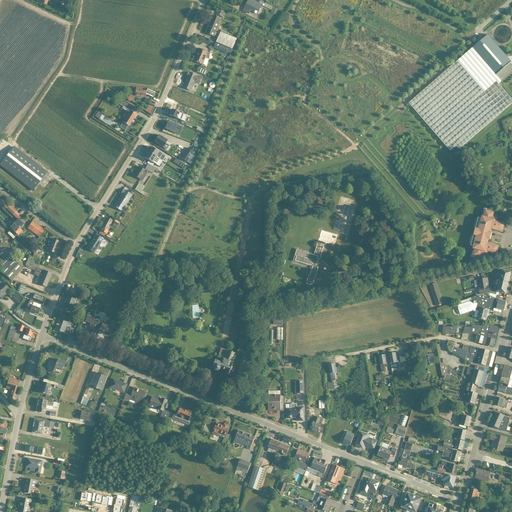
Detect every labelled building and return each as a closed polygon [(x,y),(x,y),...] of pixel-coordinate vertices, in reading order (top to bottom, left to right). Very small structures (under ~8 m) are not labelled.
[(256,17),(262,4),(253,0),(247,0),(243,10),(256,17)] [(276,9),(279,3),(272,0),(265,0),(264,3),(276,9)] [(205,32),(214,36),(222,19),(212,15),(205,32)] [(235,37),(221,32),(217,41),(231,46),(235,37)] [(511,70),(511,64),(486,35),(409,104),(450,151),(456,146),(460,150),(511,103),(511,101),(497,84),(511,70)] [(209,52),(199,48),(193,62),(203,66),(209,52)] [(200,85),(203,77),(188,71),(182,86),(193,90),(195,83),(200,85)] [(146,95),(152,97),(155,92),(146,88),(135,87),(135,97),(145,98),(146,95)] [(123,95),(119,99),(128,107),(132,103),(123,95)] [(187,116),(171,109),(169,115),(185,122),(187,116)] [(123,122),(129,126),(136,114),(130,111),(123,122)] [(176,134),(179,127),(167,121),(164,128),(176,134)] [(159,136),(155,142),(163,147),(165,143),(169,146),(171,143),(159,136)] [(181,154),(188,158),(195,146),(189,142),(181,154)] [(13,147),(0,163),(0,164),(34,190),(47,173),(13,147)] [(151,147),(148,153),(162,161),(166,156),(151,147)] [(162,161),(148,153),(145,158),(149,160),(147,163),(152,166),(154,163),(159,166),(162,161)] [(132,175),(142,181),(148,171),(138,165),(132,175)] [(121,212),(132,195),(123,189),(112,207),(121,212)] [(10,205),(7,208),(18,220),(21,217),(15,211),(16,210),(10,205)] [(495,212),(485,210),(483,217),(482,216),(481,219),(478,218),(474,235),(471,235),(468,245),(474,247),(471,257),(481,260),(482,255),(487,256),(488,253),(497,255),(499,246),(488,243),(489,240),(490,240),(492,233),(491,232),(492,230),(503,233),(505,223),(497,221),(498,218),(493,217),(495,212)] [(98,231),(106,235),(113,221),(104,217),(98,231)] [(10,227),(18,236),(22,231),(20,229),(24,225),(19,220),(15,224),(14,223),(10,227)] [(45,230),(33,221),(29,227),(40,236),(45,230)] [(339,234),(321,229),(314,254),(296,248),(292,261),(311,266),(307,281),(314,283),(319,267),(316,266),(318,258),(321,259),(326,243),(336,246),(339,234)] [(86,248),(95,253),(104,240),(95,234),(86,248)] [(45,250),(55,254),(60,242),(49,238),(45,250)] [(0,255),(0,262),(15,273),(24,261),(6,247),(0,255)] [(34,264),(36,265),(39,256),(29,253),(28,257),(32,259),(31,260),(35,261),(34,264)] [(35,282),(46,287),(52,274),(40,269),(35,282)] [(502,270),(499,282),(509,284),(511,272),(502,270)] [(0,282),(0,298),(9,289),(1,281),(0,282)] [(434,281),(428,284),(435,303),(441,301),(434,281)] [(496,292),(506,295),(509,284),(499,282),(496,292)] [(44,297),(46,292),(36,288),(33,293),(44,297)] [(32,300),(41,303),(43,298),(34,295),(32,300)] [(62,308),(71,311),(76,298),(66,295),(62,308)] [(496,309),(503,311),(506,302),(499,300),(496,309)] [(37,316),(40,308),(31,305),(28,313),(37,316)] [(477,318),(486,320),(489,310),(480,307),(477,318)] [(54,330),(64,334),(70,318),(60,314),(54,330)] [(0,328),(6,330),(10,317),(2,315),(0,321),(0,328)] [(91,327),(101,331),(104,323),(94,320),(91,327)] [(465,322),(464,329),(477,331),(478,323),(465,322)] [(17,327),(13,325),(8,335),(19,340),(21,335),(15,332),(17,327)] [(484,337),(496,341),(500,328),(488,325),(484,337)] [(459,326),(443,326),(443,335),(459,335),(459,326)] [(23,337),(29,340),(32,333),(26,330),(23,337)] [(482,345),(494,348),(496,341),(484,337),(482,345)] [(236,366),(234,365),(238,355),(245,358),(248,351),(239,347),(236,353),(231,351),(227,359),(223,357),(221,360),(216,358),(210,371),(219,375),(220,371),(232,376),(236,366)] [(477,364),(489,367),(493,352),(481,349),(477,364)] [(387,364),(385,354),(374,357),(376,365),(379,364),(381,373),(386,372),(385,364),(387,364)] [(63,369),(66,362),(57,359),(55,363),(49,361),(45,371),(52,374),(53,372),(59,374),(62,368),(63,369)] [(443,362),(443,377),(452,377),(451,362),(443,362)] [(335,363),(326,364),(328,378),(336,377),(335,363)] [(503,372),(511,374),(511,371),(511,367),(505,365),(503,372)] [(470,381),(479,387),(485,368),(475,366),(470,381)] [(88,386),(100,391),(106,377),(94,372),(88,386)] [(297,391),(304,390),(304,377),(296,377),(297,391)] [(7,398),(14,405),(19,387),(15,387),(18,381),(7,378),(5,388),(9,390),(7,398)] [(109,388),(123,393),(127,384),(112,378),(109,388)] [(500,384),(508,386),(510,380),(502,378),(500,384)] [(38,393),(48,396),(52,385),(41,382),(38,393)] [(498,392),(511,395),(511,388),(499,385),(498,392)] [(128,402),(139,406),(144,391),(134,387),(128,402)] [(461,401),(475,405),(478,394),(464,390),(461,401)] [(84,393),(81,400),(87,402),(90,395),(84,393)] [(267,411),(281,411),(281,395),(267,395),(267,411)] [(166,420),(170,412),(164,410),(168,400),(161,398),(160,400),(152,396),(148,406),(157,409),(162,411),(160,418),(166,420)] [(494,405),(507,409),(508,401),(496,397),(494,405)] [(36,411),(45,413),(48,401),(38,399),(36,411)] [(178,411),(176,410),(171,419),(190,426),(193,417),(190,416),(192,411),(188,409),(187,411),(179,408),(178,411)] [(297,422),(304,422),(304,408),(287,408),(287,419),(292,419),(292,418),(297,417),(297,422)] [(92,412),(80,411),(79,419),(92,420),(92,412)] [(496,412),(493,419),(502,422),(508,424),(509,418),(504,417),(496,412)] [(459,425),(469,427),(472,418),(462,415),(459,425)] [(309,431),(318,434),(323,420),(314,417),(309,431)] [(490,426),(507,431),(508,424),(502,422),(493,419),(490,426)] [(32,432),(42,434),(44,421),(34,420),(32,432)] [(211,434),(224,439),(229,428),(216,422),(211,434)] [(405,428),(392,424),(391,428),(394,429),(393,432),(402,436),(405,428)] [(234,441),(251,448),(255,438),(238,431),(234,441)] [(343,444),(350,447),(355,435),(348,432),(343,444)] [(364,448),(373,452),(377,441),(370,438),(371,436),(361,432),(355,446),(364,449),(364,448)] [(407,452),(410,452),(415,436),(410,434),(409,438),(404,437),(399,457),(405,459),(407,452)] [(491,449),(503,452),(507,438),(491,434),(490,440),(493,441),(491,449)] [(277,451),(281,443),(271,439),(268,447),(269,448),(267,452),(275,455),(277,451)] [(287,454),(290,447),(290,446),(281,443),(277,451),(287,455),(287,454)] [(27,445),(26,452),(42,455),(43,448),(27,445)] [(377,457),(388,461),(392,451),(381,447),(377,457)] [(304,476),(309,464),(305,462),(309,454),(298,450),(295,459),(300,461),(299,463),(298,462),(296,467),(294,472),(304,476)] [(450,461),(459,463),(461,458),(452,455),(450,461)] [(40,474),(42,461),(27,458),(25,468),(29,469),(28,471),(40,474)] [(309,464),(304,476),(308,477),(309,473),(317,476),(318,476),(323,478),(329,462),(323,460),(323,461),(315,458),(312,465),(309,464)] [(235,472),(244,476),(249,462),(241,459),(235,472)] [(440,470),(456,475),(458,466),(442,461),(440,470)] [(327,480),(339,484),(345,469),(333,464),(327,480)] [(251,465),(246,486),(255,488),(260,467),(251,465)] [(422,474),(442,480),(444,474),(424,468),(422,474)] [(474,477),(488,481),(491,472),(476,468),(474,477)] [(441,485),(453,489),(457,478),(444,474),(441,485)] [(361,493),(366,495),(369,488),(376,490),(380,482),(368,476),(361,493)] [(37,489),(38,481),(23,478),(20,493),(30,495),(31,488),(37,489)] [(278,482),(275,492),(280,494),(283,484),(278,482)] [(321,490),(322,487),(313,484),(311,490),(314,491),(314,492),(320,494),(321,490)] [(385,503),(392,506),(399,490),(386,485),(382,494),(388,497),(385,503)] [(468,499),(476,501),(479,490),(470,488),(468,499)] [(320,494),(330,498),(332,494),(321,490),(320,494)] [(402,506),(415,511),(416,511),(422,497),(408,492),(402,506)] [(90,502),(91,494),(85,493),(85,494),(81,493),(80,501),(84,501),(90,502)] [(93,494),(92,501),(97,502),(97,503),(101,504),(102,496),(99,496),(99,495),(93,494)] [(331,498),(330,498),(320,494),(319,497),(318,497),(317,502),(314,501),(313,504),(304,500),(303,502),(299,500),(298,503),(305,506),(315,510),(318,511),(319,511),(320,511),(322,510),(327,511),(330,507),(331,507),(331,506),(330,505),(332,502),(330,501),(331,498)] [(101,504),(105,505),(106,505),(111,506),(113,498),(107,497),(106,498),(103,497),(103,496),(102,496),(101,504)] [(116,499),(115,505),(122,506),(123,503),(124,503),(125,497),(118,496),(117,499),(116,499)] [(16,511),(29,511),(31,500),(19,498),(16,511)] [(358,508),(363,510),(366,502),(360,500),(358,508)] [(429,503),(426,511),(443,511),(444,507),(429,503)]
